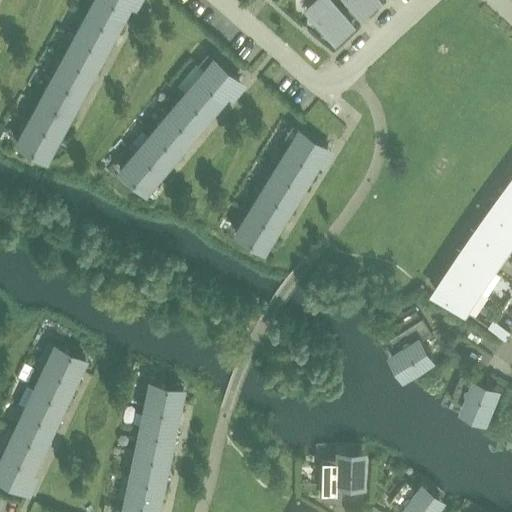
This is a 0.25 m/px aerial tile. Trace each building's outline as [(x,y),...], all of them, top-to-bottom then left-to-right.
[(110,0),(92,0),(85,13),(115,29),(126,8),(110,0)] [(110,0),(126,8),(130,0),(110,0)] [(351,19),(333,0),(311,0),(306,5),(312,13),(309,16),(308,16),(308,17),(321,27),(321,26),(323,24),(333,35),(349,20),(350,20),(351,19)] [(350,0),(360,10),(364,6),(364,7),(370,0),(350,0)] [(68,28),(67,31),(103,50),(115,29),(85,13),(75,32),(68,28)] [(73,36),(62,55),(92,71),(103,50),(67,31),(66,32),(73,36)] [(207,51),(197,63),(203,68),(197,75),(222,97),(238,78),(207,51)] [(45,71),(44,73),(80,92),(92,71),(62,55),(52,74),(45,71)] [(50,78),(40,97),(69,113),(80,92),(44,73),(43,74),(50,78)] [(197,75),(182,94),(207,115),(222,97),(197,75)] [(161,105),(160,107),(192,133),(207,115),(182,94),(167,110),(161,105)] [(22,113),(21,114),(57,134),(69,113),(40,97),(29,117),(22,113)] [(165,113),(151,130),(176,151),(192,133),(160,107),(159,108),(165,113)] [(21,114),(20,116),(27,120),(16,140),(45,156),(57,134),(21,114)] [(292,123),(284,136),(290,140),(285,148),(314,166),(327,144),(292,123)] [(130,142),(129,143),(161,170),(176,151),(151,130),(136,147),(130,142)] [(129,143),(128,145),(134,150),(119,168),(145,189),(161,170),(129,143)] [(285,148),(273,169),(301,186),(314,166),(285,148)] [(255,183),(254,185),(289,206),(301,186),(273,169),(261,187),(255,183)] [(249,208),(242,203),(241,205),(276,227),(289,206),(254,185),(252,186),(259,191),(249,208)] [(499,196),(490,209),(511,224),(511,195),(504,189),(499,196)] [(241,205),(240,207),(247,211),(235,230),(263,248),(276,227),(241,205)] [(485,216),(476,229),(506,250),(511,242),(511,224),(490,209),(485,216)] [(476,229),(462,249),(493,270),(503,255),(506,250),(476,229)] [(462,249),(448,269),(479,290),(493,270),(462,249)] [(466,310),(479,290),(448,269),(435,290),(466,310)] [(402,312),(406,319),(417,312),(413,304),(402,312)] [(392,353),(405,375),(434,357),(422,337),(432,331),(423,316),(390,337),(398,350),(392,353)] [(506,337),(506,336),(510,331),(494,320),(490,326),(506,337)] [(41,362),(74,378),(85,355),(49,339),(40,357),(37,356),(35,359),(41,362)] [(43,367),(34,385),(64,400),(74,378),(41,362),(39,365),(43,367)] [(461,372),(451,396),(466,402),(463,409),(487,418),(499,387),(461,372)] [(137,399),(137,401),(177,410),(182,385),(150,378),(145,401),(137,399)] [(17,402),(17,404),(54,421),(64,400),(34,385),(25,405),(17,402)] [(144,405),(140,426),(172,433),(177,410),(137,401),(136,403),(144,405)] [(23,409),(14,429),(44,443),(54,421),(17,404),(16,405),(23,409)] [(8,426),(0,443),(0,448),(34,464),(44,443),(14,429),(8,426)] [(127,446),(127,448),(167,456),(172,433),(140,426),(135,448),(127,446)] [(0,476),(19,485),(23,487),(34,464),(0,448),(3,451),(0,457),(0,476)] [(135,451),(130,473),(162,480),(167,456),(127,448),(127,450),(135,451)] [(362,483),(363,453),(363,449),(337,448),(337,456),(322,455),(321,494),(338,495),(339,482),(362,483)] [(124,472),(119,495),(157,503),(162,480),(130,473),(124,472)] [(405,511),(430,511),(439,500),(442,497),(421,481),(417,487),(404,478),(388,499),(405,511)] [(0,510),(6,511),(18,511),(22,500),(0,493),(0,510)] [(113,511),(155,511),(157,503),(119,495),(125,497),(123,506),(115,504),(113,511)] [(331,506),(336,511),(348,511),(338,500),(331,506)]
